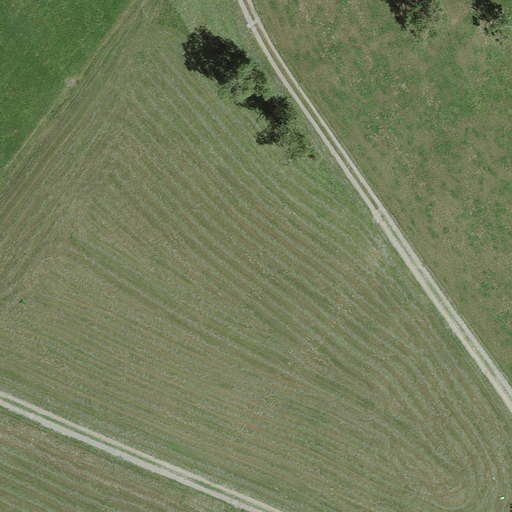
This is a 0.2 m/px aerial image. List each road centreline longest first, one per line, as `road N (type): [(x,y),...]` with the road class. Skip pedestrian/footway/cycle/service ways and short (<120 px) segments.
road 1 (track): [(511,402),(270,53),(246,0)]
road 2 (track): [(0,395),(272,511)]
road 3 (track): [(0,187),(139,0)]
